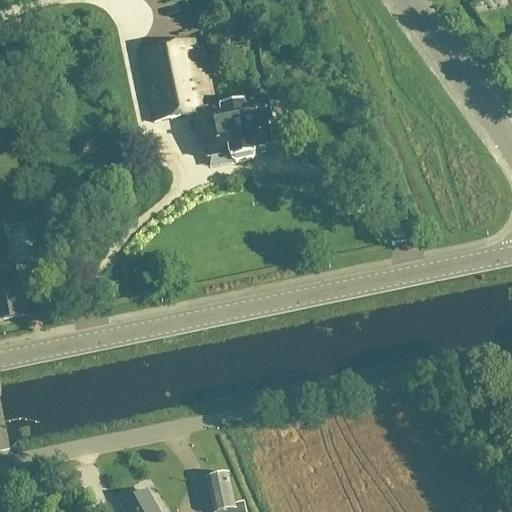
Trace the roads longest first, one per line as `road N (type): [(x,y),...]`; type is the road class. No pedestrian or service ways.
road 1 (unclassified): [(411,278),(402,244),(387,226),(325,184),(267,172),(214,179),(167,202),(105,262),(89,307),(96,342)]
road 2 (tertiary): [(96,342),(411,278)]
road 3 (unclassified): [(0,467),(212,423)]
road 4 (residential): [(506,145),(397,0)]
road 5 (unclassified): [(384,388),(511,362)]
